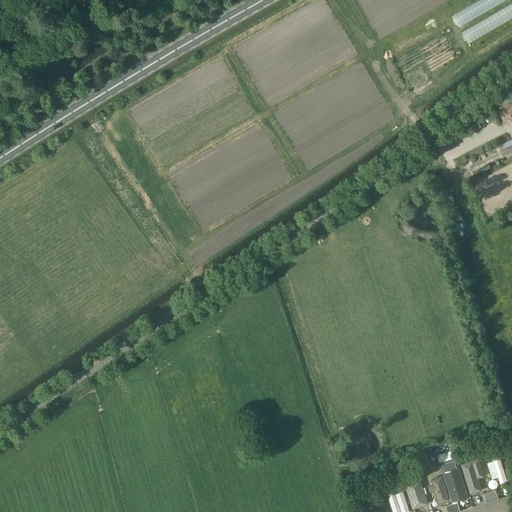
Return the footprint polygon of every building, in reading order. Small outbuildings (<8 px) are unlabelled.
[(455,450),(455,451),(459,450),(460,450),(460,449),(459,446),(458,444),(456,439),(448,441),(451,451),(451,452),(455,450)] [(441,463),(453,500),(469,495),(457,457),(441,463)] [(461,462),(470,492),(482,488),(479,476),(484,474),(478,457),(461,462)] [(488,460),(493,477),(501,475),(496,458),(488,460)] [(417,470),(402,474),(404,482),(419,478),(426,476),(423,467),(416,469),(417,470)] [(398,469),(384,473),(386,479),(384,480),(385,486),(397,482),(395,477),(400,476),(398,469)] [(435,489),(439,502),(449,498),(441,473),(431,477),(432,482),(427,483),(430,491),(435,489)] [(405,483),(413,507),(428,502),(420,478),(405,483)] [(386,487),(393,511),(405,511),(409,511),(401,482),(386,487)] [(382,484),(368,488),(371,496),(371,497),(384,492),(382,484)] [(494,490),(489,491),(492,502),(498,500),(494,490)] [(489,491),(483,493),(486,503),(492,502),(489,491)] [(382,511),(389,511),(384,493),(370,497),(374,509),(381,507),(382,511)] [(459,511),(456,502),(450,504),(453,511),(459,511)]
